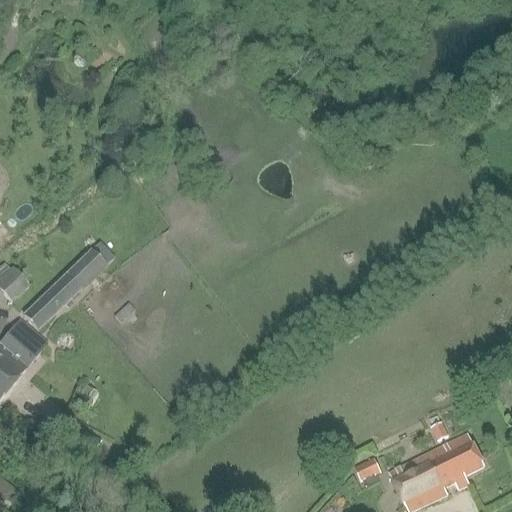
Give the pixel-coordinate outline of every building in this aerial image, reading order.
[(0,221),(0,245),(15,239),(7,219),(0,221)] [(99,244),(23,316),(38,332),(82,290),(83,292),(108,269),(107,267),(114,260),(99,244)] [(12,269),(0,279),(0,290),(12,303),(29,287),(12,269)] [(0,400),(46,346),(18,322),(0,343),(0,400)] [(431,430),(438,443),(449,438),(442,424),(431,430)] [(465,478),(483,470),(468,438),(390,476),(407,511),(419,511),(450,497),(446,489),(456,484),(460,492),(470,488),(465,478)] [(382,474),(375,459),(355,469),(362,484),(372,479),(371,476),(374,474),(376,477),(382,474)] [(0,511),(5,511),(17,497),(0,484),(0,511)]
